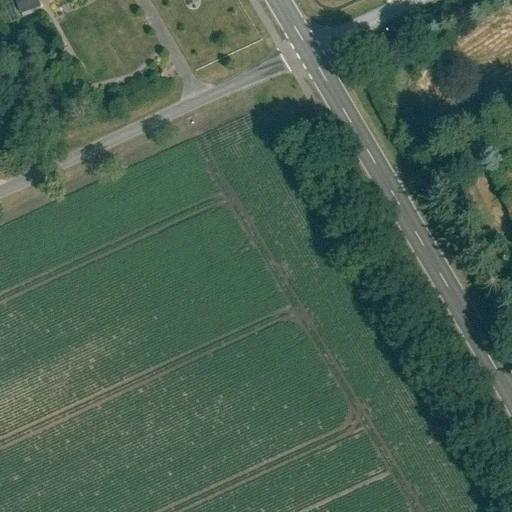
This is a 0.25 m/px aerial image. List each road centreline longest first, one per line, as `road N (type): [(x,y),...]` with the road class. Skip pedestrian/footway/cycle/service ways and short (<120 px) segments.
road 1 (tertiary): [(511,395),(309,50)]
road 2 (unclassified): [(309,50),(0,194)]
road 3 (unclassified): [(424,0),(309,50)]
